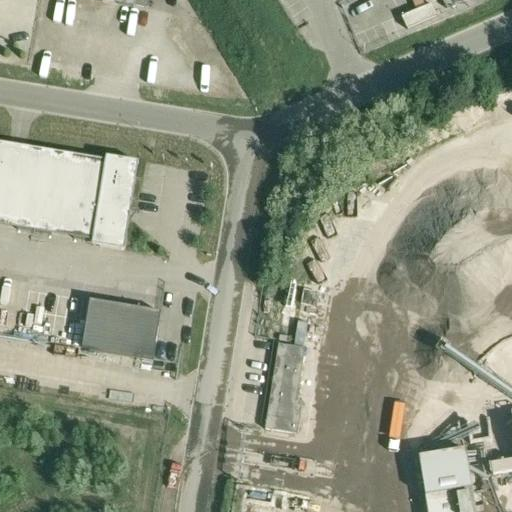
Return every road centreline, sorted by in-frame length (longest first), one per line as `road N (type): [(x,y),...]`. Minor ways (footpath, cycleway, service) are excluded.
road 1 (unclassified): [(191,511),(249,131)]
road 2 (unclassified): [(249,131),(283,126),(511,25)]
road 3 (unclassified): [(249,131),(0,93)]
